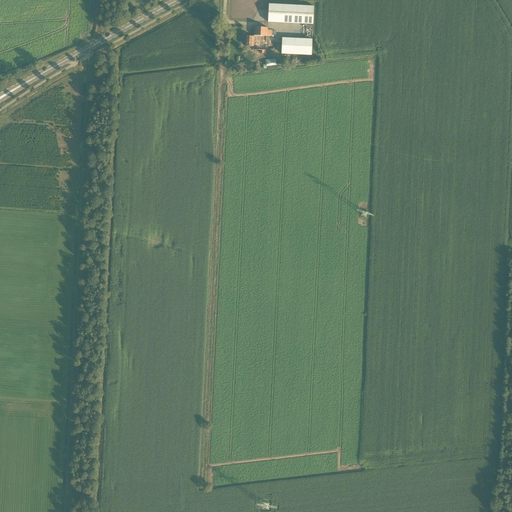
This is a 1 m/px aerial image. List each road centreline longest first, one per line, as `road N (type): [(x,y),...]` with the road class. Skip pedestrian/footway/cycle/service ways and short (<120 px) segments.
road 1 (track): [(66,511),(88,57)]
road 2 (secondary): [(0,99),(178,0)]
road 3 (track): [(511,387),(504,511)]
